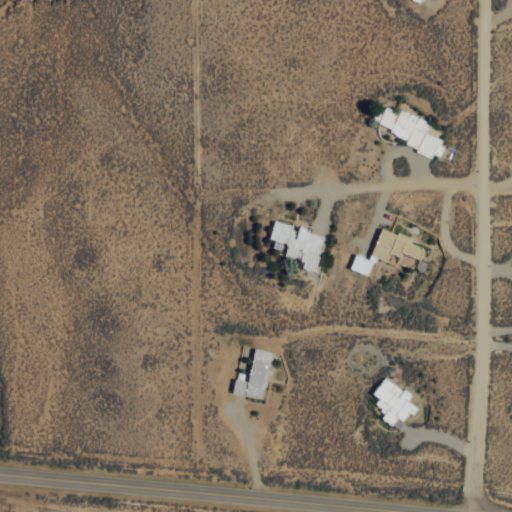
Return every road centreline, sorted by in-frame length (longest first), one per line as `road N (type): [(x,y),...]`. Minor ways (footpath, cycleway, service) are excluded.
road 1 (residential): [(481,0),(474,511)]
road 2 (secondary): [(0,472),(420,511)]
